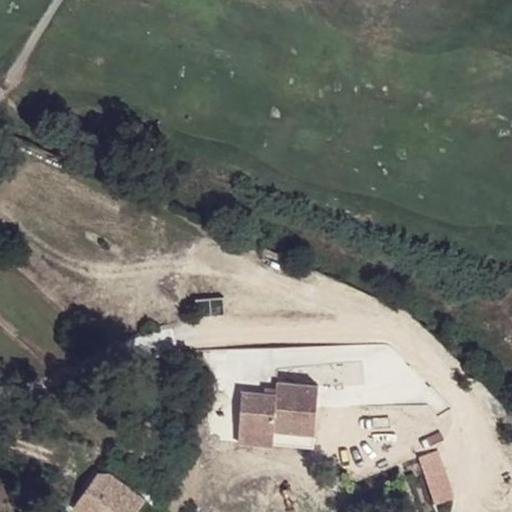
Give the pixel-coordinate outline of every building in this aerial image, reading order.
[(372,360),(328,342),(320,361),(364,379),(372,360)] [(320,428),(323,380),(281,378),(281,384),(281,390),(270,389),(247,388),(245,424),(278,426),(320,428)] [(348,429),(396,413),(392,400),(343,416),(348,429)] [(359,462),(413,444),(403,411),(396,413),(348,429),(359,462)] [(164,432),(132,422),(123,444),(156,455),(164,432)] [(277,441),(278,426),(245,424),(244,439),(277,441)] [(75,506),(83,511),(100,511),(123,481),(109,471),(98,471),(75,506)] [(100,511),(135,511),(147,496),(123,481),(100,511)] [(440,511),(451,511),(447,497),(436,500),(440,511)]
